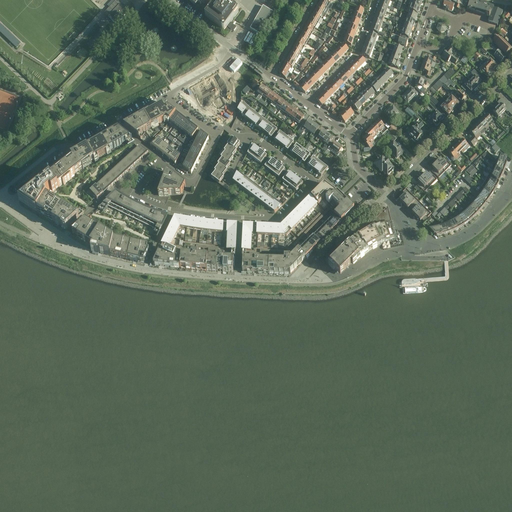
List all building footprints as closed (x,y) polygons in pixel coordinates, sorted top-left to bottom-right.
[(110,19),(116,25),(127,14),(126,13),(127,11),(128,10),(124,6),(123,6),(121,4),(117,0),(116,0),(104,14),(107,16),(105,18),(108,21),(110,19)] [(197,5),(208,14),(210,11),(202,4),(205,0),(186,0),(196,7),(197,5)] [(227,26),(229,23),(237,12),(220,0),(218,0),(210,11),(208,14),(206,17),(224,30),(226,27),(227,26)] [(319,4),(326,9),(328,6),(331,8),(332,6),(329,4),(322,0),(321,0),(321,2),(320,2),(319,3),(319,4)] [(414,0),(413,0),(411,5),(419,8),(420,6),(421,6),(422,4),(421,3),(414,0)] [(488,23),(497,26),(503,11),(500,11),(500,12),(495,10),(496,9),(472,0),(470,0),(467,10),(486,17),(485,17),(489,19),(488,23)] [(444,10),(452,12),(454,5),(451,4),(448,3),(445,2),(443,8),(445,8),(444,10)] [(316,9),(323,14),(326,9),(319,4),(318,6),(317,7),(316,8),(316,9)] [(380,4),(378,10),(386,13),(387,10),(393,12),(394,10),(388,7),(380,4)] [(409,11),(417,14),(418,12),(419,11),(420,10),(419,9),(419,8),(411,5),(409,11)] [(250,29),(261,36),(274,13),(263,7),(250,29)] [(354,14),(362,17),(364,11),(357,8),(354,14)] [(313,14),(321,19),(322,16),(325,17),(326,15),(323,14),(316,9),(315,12),(314,12),(313,13),(313,14)] [(378,10),(376,15),(384,18),(386,13),(378,10)] [(407,19),(415,22),(417,16),(409,13),(407,19)] [(310,19),(318,24),(321,19),(313,14),(312,16),(311,17),(310,18),(311,19),(310,19)] [(352,20),(360,22),(362,17),(354,14),(352,20)] [(376,15),(374,20),(382,23),(384,18),(376,15)] [(308,24),(315,29),(318,24),(310,19),(309,21),(309,22),(308,23),(308,24)] [(403,24),(413,28),(415,22),(407,19),(406,21),(404,20),(403,24)] [(350,26),(357,28),(360,22),(352,20),(350,26)] [(374,20),(372,26),(380,29),(382,23),(374,20)] [(305,29),(312,34),(315,29),(308,24),(306,26),(306,27),(305,28),(305,29)] [(403,30),(411,33),(413,28),(403,24),(401,28),(404,28),(403,30)] [(348,31),(355,34),(357,28),(350,26),(348,31)] [(378,34),(379,32),(380,29),(372,26),(370,31),(378,34)] [(0,34),(16,50),(20,46),(0,27),(0,34)] [(302,34),(309,39),(312,34),(305,29),(304,31),(303,32),(302,33),(302,34)] [(401,36),(409,39),(411,33),(403,30),(401,36)] [(346,37),(353,40),(355,34),(348,31),(346,37)] [(367,39),(375,42),(377,36),(369,33),(367,39)] [(299,39),(306,43),(309,39),(302,34),(301,36),(300,37),(299,38),(299,39)] [(396,46),(402,49),(403,47),(406,47),(407,43),(406,43),(407,41),(401,38),(392,35),(390,39),(394,40),(394,39),(399,41),(398,45),(397,44),(396,46)] [(505,56),(508,59),(510,56),(511,57),(511,55),(511,48),(511,49),(509,47),(507,45),(505,43),(503,41),(501,39),(498,36),(496,38),(495,37),(493,39),(494,40),(493,42),(495,44),(495,45),(497,47),(499,49),(500,49),(501,51),(502,51),(503,53),(504,53),(505,55),(505,56)] [(344,43),(351,46),(353,40),(346,37),(344,43)] [(296,44),(303,48),(306,43),(299,39),(298,41),(297,42),(296,43),(296,44)] [(365,44),(373,47),(375,42),(367,39),(365,44)] [(293,49),(301,53),(303,48),(296,44),(295,46),(294,47),(293,48),(293,49)] [(363,50),(371,53),(373,47),(365,44),(363,50)] [(339,49),(344,54),(348,50),(343,45),(339,49)] [(393,52),(392,56),(395,57),(395,58),(399,59),(402,50),(390,45),(388,50),(393,52)] [(450,60),(455,64),(458,61),(452,56),(454,54),(453,53),(454,51),(450,48),(447,52),(442,58),(448,63),(450,60)] [(290,54),(298,58),(301,53),(293,49),(292,51),(291,52),(290,53),(291,54),(290,54)] [(334,53),(340,59),(344,54),(339,49),(334,53)] [(361,55),(369,58),(371,53),(363,50),(361,55)] [(494,57),(501,63),(505,58),(498,50),(496,52),(497,54),(494,57)] [(330,58),(336,63),(340,59),(334,53),(330,58)] [(288,59),(295,63),(298,58),(290,54),(289,56),(288,57),(288,58),(288,59)] [(395,68),(398,69),(400,64),(398,63),(397,63),(399,59),(395,58),(395,57),(392,56),(389,66),(395,68)] [(360,57),(356,61),(361,67),(366,62),(360,57)] [(423,64),(431,67),(433,62),(435,62),(436,59),(432,57),(431,61),(425,58),(423,64)] [(326,62),(331,68),(336,63),(330,58),(326,62)] [(484,64),(492,72),(497,67),(490,60),(488,58),(485,61),(486,62),(484,64)] [(285,64),(292,68),(295,63),(288,59),(286,61),(285,63),(285,64)] [(356,61),(351,66),(357,71),(361,67),(356,61)] [(321,66),(327,72),(331,68),(326,62),(321,66)] [(480,70),(487,77),(492,72),(484,64),(483,63),(480,65),(483,67),(480,70)] [(282,69),(289,73),(292,68),(285,64),(283,66),(283,67),(282,68),(282,69)] [(425,76),(429,77),(430,74),(428,73),(431,67),(423,64),(420,70),(426,73),(425,76)] [(317,71),(322,76),(327,72),(321,66),(317,71)] [(351,66),(347,70),(352,76),(357,71),(351,66)] [(279,74),(286,79),(289,73),(282,69),(281,71),(280,71),(279,73),(279,74)] [(347,70),(342,75),(348,80),(352,76),(347,70)] [(387,70),(383,74),(389,80),(390,78),(391,78),(392,77),(392,76),(393,75),(387,70)] [(312,75),(318,81),(322,76),(317,71),(312,75)] [(470,82),(477,88),(480,85),(479,84),(480,83),(477,79),(479,76),(474,71),(471,73),(472,75),(468,79),(470,82)] [(200,84),(191,89),(195,96),(197,96),(202,105),(223,93),(212,74),(199,82),(200,84)] [(381,76),(379,78),(384,84),(385,83),(386,83),(387,82),(389,80),(383,74),(381,76)] [(308,80),(314,85),(318,81),(312,75),(308,80)] [(342,75),(338,79),(344,85),(348,80),(342,75)] [(376,80),(374,82),(380,88),(382,86),(383,86),(384,85),(384,84),(379,78),(377,81),(376,80)] [(338,79),(334,83),(339,89),(344,85),(338,79)] [(415,85),(422,88),(423,83),(426,84),(427,82),(423,80),(423,81),(417,79),(415,85)] [(304,84),(309,90),(314,85),(308,80),(304,84)] [(293,85),(305,94),(309,90),(304,84),(301,87),(295,82),(293,85)] [(370,86),(376,92),(377,92),(378,91),(378,90),(380,88),(374,82),(370,86)] [(467,88),(471,92),(473,90),(474,91),(477,88),(470,82),(465,86),(464,85),(461,88),(465,91),(467,88)] [(334,83),(329,88),(335,93),(339,89),(334,83)] [(366,90),(364,92),(370,98),(371,98),(373,97),(372,96),(374,94),(365,85),(363,87),(366,90)] [(443,87),(450,95),(452,92),(445,85),(443,87)] [(258,102),(262,96),(267,90),(265,88),(265,87),(264,86),(263,86),(262,86),(261,89),(259,88),(256,92),(258,93),(257,93),(260,95),(256,100),(258,102)] [(329,88),(325,92),(330,98),(335,93),(329,88)] [(407,94),(412,100),(417,95),(411,89),(410,89),(408,91),(408,92),(407,94)] [(262,96),(267,100),(272,93),(270,92),(270,91),(268,90),(267,90),(262,96)] [(325,92),(321,97),(326,102),(330,98),(325,92)] [(364,92),(360,96),(366,103),(366,102),(367,102),(368,101),(368,100),(370,98),(364,92)] [(455,97),(462,103),(464,101),(463,100),(466,98),(460,92),(455,97)] [(267,100),(271,103),(276,97),(274,95),(274,94),(273,93),(272,93),(267,100)] [(402,98),(408,104),(412,100),(407,94),(405,95),(404,95),(402,97),(402,98)] [(355,101),(362,107),(362,106),(363,107),(364,105),(364,104),(366,103),(360,96),(355,101)] [(271,103),(276,106),(281,100),(279,99),(279,98),(277,97),(276,97),(271,103)] [(322,106),(328,111),(330,109),(324,104),(326,102),(321,97),(316,101),(322,106)] [(429,100),(438,109),(438,110),(441,107),(432,97),(429,100)] [(452,98),(446,103),(453,110),(456,108),(457,108),(459,106),(458,105),(459,105),(452,98)] [(497,117),(498,118),(506,111),(507,112),(507,113),(508,111),(511,114),(511,107),(507,103),(506,104),(502,99),(497,103),(498,103),(500,105),(493,113),(495,115),(495,116),(496,117),(497,117)] [(276,106),(281,110),(285,103),(284,102),(284,101),(282,100),(281,100),(276,106)] [(352,105),(358,111),(362,107),(355,101),(353,103),(351,101),(348,104),(351,107),(352,105)] [(428,104),(435,111),(438,109),(430,101),(428,104)] [(281,110),(285,113),(290,107),(290,106),(288,105),(287,105),(285,103),(281,110)] [(441,108),(448,116),(451,113),(452,113),(453,112),(453,110),(446,103),(441,108)] [(68,164),(21,201),(66,230),(68,228),(80,217),(85,221),(74,231),(75,232),(72,234),(93,247),(92,252),(144,264),(145,261),(146,261),(154,244),(157,238),(164,223),(167,217),(166,216),(164,216),(161,215),(158,214),(155,213),(156,212),(153,211),(152,212),(151,212),(148,211),(145,209),(143,208),(141,207),(138,206),(136,205),(134,204),(131,202),(128,201),(125,199),(125,198),(123,196),(122,197),(121,196),(119,195),(116,193),(112,189),(154,150),(174,166),(175,165),(182,170),(183,171),(187,174),(188,172),(191,174),(192,173),(193,170),(194,168),(195,166),(196,164),(197,161),(198,159),(199,157),(200,156),(201,153),(203,150),(204,148),(205,147),(206,144),(207,142),(208,140),(208,139),(206,137),(201,133),(200,132),(199,132),(198,131),(198,130),(197,130),(196,129),(195,129),(195,128),(194,128),(193,127),(192,126),(191,125),(190,125),(189,124),(188,123),(187,123),(187,122),(186,122),(185,121),(184,120),(180,117),(179,117),(178,116),(178,115),(177,115),(176,114),(170,110),(169,110),(167,109),(167,107),(167,106),(164,104),(160,106),(149,113),(149,112),(144,115),(145,115),(143,116),(143,115),(139,118),(133,122),(133,121),(129,124),(124,127),(140,140),(135,143),(118,131),(108,136),(103,139),(94,144),(84,150),(84,149),(81,151),(82,151),(71,157),(72,160),(71,160),(67,163),(68,164)] [(244,118),(250,110),(243,104),(239,113),(242,115),(242,116),(244,118)] [(285,113),(290,117),(295,110),(294,110),(294,109),(293,108),(292,108),(290,107),(285,113)] [(343,113),(349,119),(354,115),(348,108),(343,113)] [(389,116),(389,117),(389,118),(389,119),(390,119),(391,120),(392,119),(393,119),(393,118),(398,113),(392,108),(390,110),(389,110),(387,112),(387,113),(386,114),(389,116)] [(405,111),(412,118),(415,115),(408,108),(405,111)] [(251,122),(256,115),(250,110),(244,118),(246,119),(251,122)] [(290,117),(295,120),(299,114),(299,113),(297,112),(295,110),(290,117)] [(433,124),(436,127),(437,127),(439,124),(439,123),(443,119),(436,112),(433,115),(434,116),(428,122),(431,125),(433,124)] [(339,117),(345,124),(349,119),(343,113),(339,117)] [(295,120),(299,124),(304,117),(303,116),(302,115),(301,115),(299,114),(295,120)] [(257,128),(263,120),(256,115),(251,122),(256,126),(255,126),(257,128)] [(482,120),(490,127),(494,123),(487,115),(482,120)] [(265,132),(270,125),(263,120),(257,128),(259,130),(260,129),(265,132)] [(478,124),(485,131),(490,127),(482,120),(478,124)] [(306,129),(309,132),(314,125),(314,124),(313,124),(312,123),(311,123),(309,121),(303,129),(301,127),(298,132),(302,135),(304,132),(306,129)] [(374,126),(380,132),(384,128),(378,122),(376,124),(375,123),(374,125),(374,126)] [(408,134),(416,142),(419,139),(419,140),(421,138),(420,138),(423,135),(419,130),(423,126),(420,123),(416,127),(415,127),(408,134)] [(474,128),(481,135),(485,131),(478,124),(474,128)] [(269,137),(271,138),(277,131),(270,125),(265,132),(269,136),(269,137)] [(310,141),(311,142),(316,136),(314,135),(319,128),(317,127),(316,126),(315,125),(314,125),(309,132),(312,134),(310,136),(312,138),(310,141)] [(370,130),(376,136),(380,132),(374,126),(372,128),(371,128),(370,129),(370,130)] [(389,130),(394,136),(398,132),(393,127),(389,130)] [(469,133),(477,140),(481,135),(474,128),(469,133)] [(365,134),(372,140),(376,136),(370,130),(368,132),(367,132),(366,133),(366,134),(365,134)] [(319,139),(322,142),(328,135),(327,134),(326,133),(325,133),(323,131),(316,141),(317,142),(319,139)] [(277,141),(281,145),(287,138),(280,132),(274,140),(276,142),(277,141)] [(387,134),(394,142),(397,139),(390,132),(387,134)] [(285,149),(288,151),(294,143),(291,141),(293,139),(288,135),(287,138),(281,145),(286,148),(285,149)] [(325,153),(327,149),(328,149),(326,147),(333,139),(330,137),(330,136),(329,135),(328,135),(322,142),(326,144),(324,147),(325,147),(322,150),(325,153)] [(369,147),(371,149),(373,147),(371,145),(374,142),(367,136),(363,140),(365,142),(364,143),(369,148),(369,147)] [(469,142),(473,146),(477,142),(473,138),(469,142)] [(227,144),(234,149),(236,150),(240,145),(232,139),(227,144)] [(462,140),(455,147),(461,152),(462,154),(469,147),(462,140)] [(390,154),(397,160),(403,153),(400,151),(401,150),(401,149),(393,142),(389,146),(390,147),(387,150),(387,151),(387,152),(389,154),(390,154)] [(327,150),(339,158),(342,156),(339,154),(340,151),(341,152),(342,150),(342,149),(339,146),(340,145),(337,143),(336,144),(335,143),(333,146),(331,144),(327,150)] [(224,151),(231,156),(232,157),(235,154),(237,151),(236,150),(234,149),(227,144),(227,145),(228,146),(224,151)] [(247,154),(254,159),(259,152),(254,148),(255,147),(252,145),(249,152),(248,151),(247,154),(248,154),(247,154)] [(298,158),(303,150),(296,145),(290,153),(293,155),(293,154),(298,158)] [(451,159),(453,161),(455,161),(456,161),(460,156),(458,154),(461,152),(455,147),(449,154),(452,157),(451,158),(451,159)] [(302,162),(304,164),(310,156),(303,150),(298,158),(303,161),(302,162)] [(221,158),(228,162),(229,164),(232,160),(233,158),(232,157),(231,156),(224,151),(225,152),(221,158)] [(254,159),(261,164),(267,156),(264,155),(259,152),(254,159)] [(382,173),(383,172),(386,168),(383,165),(383,163),(385,161),(384,160),(387,157),(385,155),(380,160),(379,159),(377,162),(374,165),(382,173)] [(383,172),(387,176),(394,169),(390,166),(391,166),(387,161),(389,159),(387,157),(384,160),(385,161),(383,163),(383,165),(386,168),(383,172)] [(499,157),(497,162),(505,169),(506,166),(507,164),(505,163),(507,159),(501,157),(500,158),(499,157)] [(218,164),(224,169),(226,170),(229,167),(230,164),(229,164),(228,162),(221,158),(222,159),(218,164)] [(310,167),(314,170),(320,163),(313,158),(307,166),(309,167),(310,167)] [(264,167),(271,172),(277,165),(272,162),(273,161),(270,159),(264,167)] [(436,164),(445,172),(451,166),(444,159),(442,161),(440,159),(436,164)] [(497,162),(495,167),(503,174),(504,171),(505,169),(497,162)] [(319,174),(321,176),(326,171),(326,172),(328,170),(328,169),(320,163),(314,170),(319,174)] [(215,171),(221,176),(223,177),(225,173),(227,171),(226,170),(224,169),(218,164),(218,165),(219,166),(215,171)] [(431,171),(439,179),(445,172),(436,164),(432,168),(433,169),(431,171)] [(271,172),(278,178),(284,170),(282,168),(281,169),(277,165),(271,172)] [(493,165),(491,170),(501,179),(502,176),(503,174),(495,167),(493,165)] [(491,170),(489,174),(499,184),(500,181),(501,179),(491,170)] [(211,178),(218,183),(219,184),(224,178),(223,177),(221,176),(215,171),(214,171),(215,172),(211,178)] [(234,182),(238,185),(244,177),(238,172),(236,177),(234,182)] [(158,195),(182,194),(185,187),(167,173),(158,195)] [(287,188),(289,186),(295,179),(290,175),(291,174),(288,173),(282,181),(284,182),(283,185),(287,188)] [(422,178),(431,187),(437,180),(430,173),(428,175),(426,174),(422,178)] [(489,174),(486,179),(496,189),(498,185),(499,184),(489,174)] [(243,189),(249,181),(250,179),(245,176),(244,177),(238,185),(243,189)] [(417,186),(424,193),(431,187),(422,178),(418,182),(419,183),(417,186)] [(296,190),(297,191),(298,189),(303,184),(300,181),(299,182),(295,179),(289,186),(296,191),(296,190)] [(484,184),(493,193),(495,190),(496,189),(486,179),(484,184)] [(243,189),(247,192),(253,184),(249,181),(243,189)] [(252,196),(258,188),(259,186),(255,183),(253,184),(247,192),(252,196)] [(157,258),(153,265),(181,268),(185,269),(186,269),(190,269),(191,269),(195,270),(196,270),(201,270),(202,270),(206,271),(233,272),(233,268),(234,268),(234,264),(242,264),(242,268),(241,270),(242,270),(242,271),(241,271),(241,273),(246,274),(246,273),(247,273),(247,274),(254,274),(254,273),(258,273),(258,274),(262,274),(290,275),(306,258),(306,259),(345,219),(354,210),(337,192),(336,193),(324,184),(281,228),(244,226),(236,225),(223,225),(216,224),(210,223),(203,223),(195,222),(188,221),(181,219),(175,218),(162,244),(156,258),(157,258)] [(481,188),(490,198),(491,196),(493,193),(484,184),(481,188)] [(252,196),(256,199),(262,191),(258,188),(252,196)] [(485,205),(487,203),(489,200),(490,198),(481,188),(477,193),(481,197),(479,199),(485,205)] [(261,202),(267,194),(268,193),(264,189),(262,191),(256,199),(261,202)] [(403,205),(412,196),(406,190),(398,197),(401,199),(399,201),(403,205)] [(261,202),(265,206),(271,198),(267,194),(261,202)] [(270,209),(276,201),(277,199),(272,196),(271,198),(265,206),(270,209)] [(411,210),(418,202),(412,196),(403,205),(408,209),(409,208),(411,210)] [(475,197),(471,202),(480,211),(485,205),(479,199),(478,201),(475,197)] [(270,209),(274,212),(278,209),(282,206),(276,201),(270,209)] [(416,217),(425,208),(418,202),(411,210),(413,212),(412,213),(416,217)] [(467,206),(469,207),(477,215),(478,214),(479,212),(480,211),(471,202),(467,206)] [(469,207),(465,211),(473,219),(474,218),(475,216),(477,215),(469,207)] [(392,224),(387,208),(330,266),(340,276),(352,265),(353,266),(360,259),(364,256),(368,253),(372,250),(377,248),(381,245),(386,243),(391,242),(395,240),(397,240),(395,232),(393,224),(392,224)] [(422,220),(424,222),(431,215),(425,208),(416,217),(420,221),(422,220)] [(463,209),(459,213),(468,222),(470,221),(471,220),(473,219),(465,211),(463,209)] [(455,216),(456,218),(464,225),(467,223),(468,222),(459,213),(455,216)] [(456,218),(452,221),(459,228),(461,227),(464,225),(456,218)] [(452,221),(446,223),(454,231),(456,230),(458,229),(459,228),(452,221)] [(446,223),(441,225),(449,233),(452,232),(454,231),(446,223)] [(435,227),(443,235),(445,234),(447,234),(449,233),(441,225),(435,227)] [(435,235),(436,236),(439,236),(441,235),(443,235),(435,227),(429,228),(430,230),(429,230),(434,235),(435,235)]
